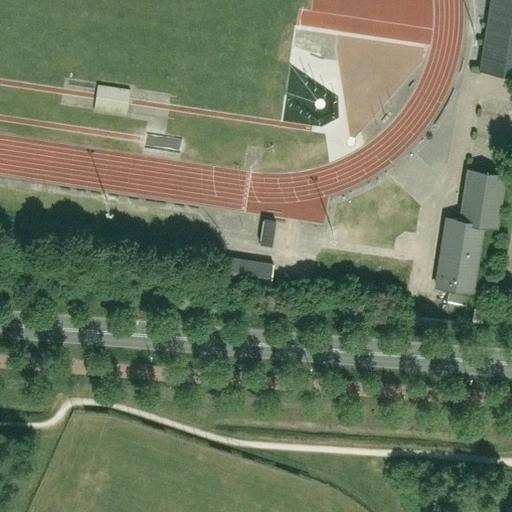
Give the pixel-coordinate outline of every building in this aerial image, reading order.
[(511,73),(511,0),(490,0),(480,69),(511,73)] [(127,118),(129,98),(106,95),(103,115),(127,118)] [(479,145),(495,143),(492,124),(477,126),(479,145)] [(470,169),(467,169),(460,219),(446,217),(435,285),(472,290),(482,224),(496,226),(504,175),(470,169)] [(242,213),(244,178),(201,177),(201,184),(186,183),(186,197),(195,197),(194,212),(242,213)] [(262,228),(262,248),(273,248),(274,228),(262,228)] [(270,288),(274,264),(225,257),(222,281),(270,288)] [(481,322),(483,308),(482,308),(474,307),(471,321),(481,322)]
